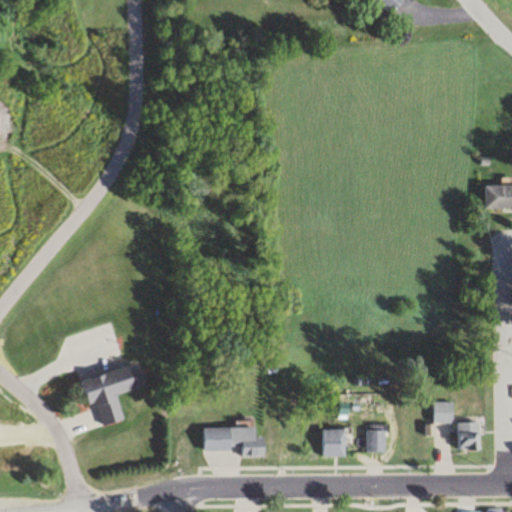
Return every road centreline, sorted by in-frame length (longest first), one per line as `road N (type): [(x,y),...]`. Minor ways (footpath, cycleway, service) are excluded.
road 1 (secondary): [(12,511),(256,485),(511,482)]
road 2 (residential): [(0,305),(91,197),(122,147),(133,109),(132,0)]
road 3 (residential): [(507,483),(503,278)]
road 4 (residential): [(82,506),(46,418),(0,377)]
